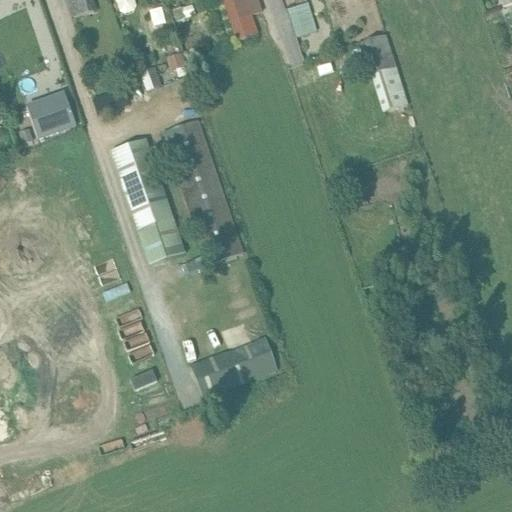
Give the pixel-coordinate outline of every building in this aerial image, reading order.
[(95,14),(91,0),(67,0),(73,19),(95,14)] [(124,15),(133,12),(135,7),(132,0),(114,0),(119,13),(124,15)] [(220,0),(236,43),(258,35),(252,17),(262,14),(257,0),(220,0)] [(288,10),(296,37),(316,32),(309,5),(288,10)] [(385,36),(361,44),(383,114),(408,107),(385,36)] [(166,59),(171,74),(186,69),(181,55),(166,59)] [(161,87),(155,68),(140,73),(147,92),(161,87)] [(124,91),(93,101),(98,117),(129,107),(124,91)] [(198,123),(163,134),(208,267),(243,255),(198,123)] [(111,153),(150,268),(186,256),(147,141),(111,153)] [(361,172),(338,180),(348,209),(371,201),(361,172)] [(277,370),(266,341),(192,369),(203,399),(277,370)] [(431,360),(423,363),(430,383),(439,381),(431,360)]
